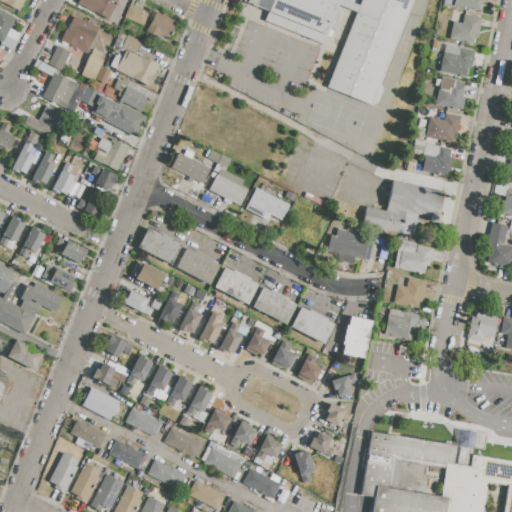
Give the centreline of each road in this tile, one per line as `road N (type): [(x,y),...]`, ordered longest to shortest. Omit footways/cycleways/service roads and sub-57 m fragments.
road 1 (residential): [(10,511),(215,0)]
road 2 (residential): [(458,285),(511,21)]
road 3 (residential): [(142,188),(324,283),(381,286)]
road 4 (residential): [(236,382),(234,403),(288,431),(309,405),(306,395),(255,369),(236,382)]
road 5 (residential): [(94,309),(236,382)]
road 6 (residential): [(118,248),(0,186)]
